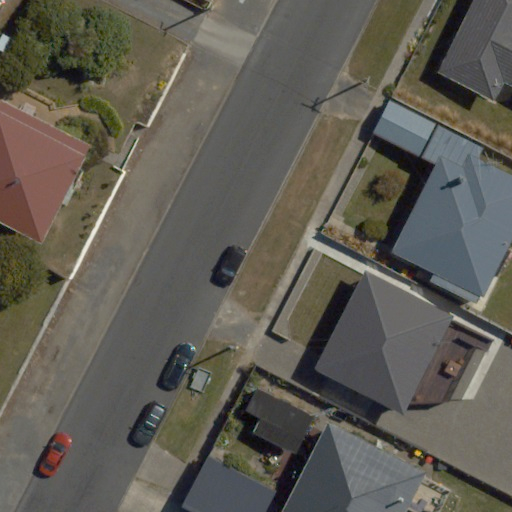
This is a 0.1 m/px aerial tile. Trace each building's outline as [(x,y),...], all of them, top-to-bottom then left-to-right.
[(60,0),(154,46),(177,0),(60,0)] [(511,46),(487,33),(422,154),(468,178),(486,145),(511,159),(511,46)] [(511,301),(511,252),(383,167),(352,214),(417,258),(381,313),(467,370),(511,301)] [(0,288),(34,305),(80,214),(0,173),(0,288)] [(356,338),(305,424),(389,473),(439,386),(356,338)] [(271,511),(281,494),(219,459),(192,507),(201,511),(271,511)] [(350,511),(313,491),(301,511),(350,511)]
